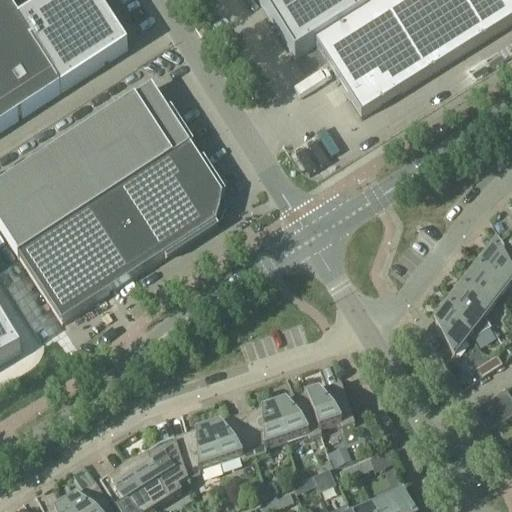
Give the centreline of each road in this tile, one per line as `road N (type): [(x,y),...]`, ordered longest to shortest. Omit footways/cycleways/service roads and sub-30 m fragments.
road 1 (residential): [(0,509),(140,417),(366,332)]
road 2 (tertiary): [(0,461),(102,394),(165,334),(310,240)]
road 3 (unclassified): [(160,0),(310,240)]
road 4 (tertiary): [(310,240),(511,114)]
road 5 (residential): [(511,172),(366,332)]
road 6 (unclassified): [(470,511),(366,332)]
